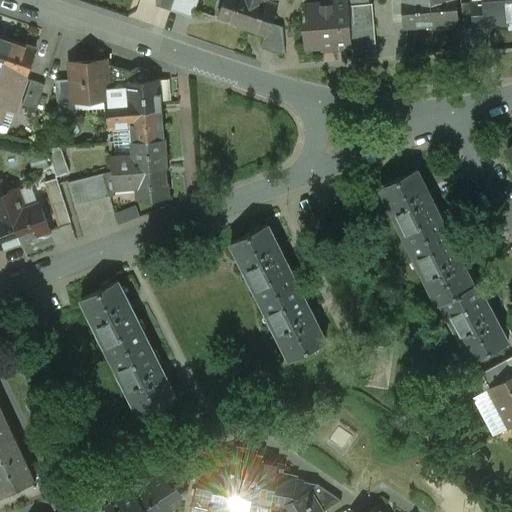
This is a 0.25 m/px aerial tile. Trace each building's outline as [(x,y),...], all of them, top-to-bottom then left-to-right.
[(157,0),(155,6),(171,11),(174,0),(157,0)] [(198,0),(174,0),(171,11),(192,18),(198,0)] [(223,0),(218,19),(243,27),(252,0),(223,0)] [(252,0),(243,27),(265,35),(265,34),(268,35),(272,24),(278,4),(276,4),(277,0),(252,0)] [(333,4),(328,0),(323,0),(319,5),(308,6),(309,24),(304,24),(306,47),(351,44),(348,6),(348,3),(333,4)] [(404,0),(407,27),(432,25),(430,0),(404,0)] [(457,0),(430,0),(432,25),(459,23),(457,0)] [(511,0),(485,0),(488,21),(511,18),(511,0)] [(372,4),(348,6),(351,44),(353,59),(376,58),(372,4)] [(283,27),(272,24),(268,35),(265,34),(265,35),(260,48),(277,53),(285,53),(283,27)] [(11,40),(0,36),(0,73),(1,70),(11,41),(11,40)] [(37,49),(11,41),(1,70),(27,79),(27,78),(37,49)] [(106,63),(71,66),(72,82),(74,102),(76,101),(108,99),(108,98),(106,78),(108,78),(106,63)] [(148,72),(138,69),(133,71),(106,63),(108,78),(129,76),(130,82),(154,80),(154,78),(150,77),(148,72)] [(27,79),(1,70),(0,73),(0,118),(1,119),(2,120),(6,107),(15,110),(27,79)] [(108,78),(106,78),(108,98),(130,96),(128,82),(130,82),(129,76),(108,78)] [(45,84),(30,79),(21,106),(36,111),(45,84)] [(130,82),(128,82),(130,96),(131,112),(162,109),(160,80),(154,80),(130,82)] [(72,82),(56,83),(60,112),(77,113),(76,101),(74,102),(72,82)] [(130,96),(108,98),(108,99),(109,114),(131,112),(130,96)] [(162,109),(131,112),(132,128),(133,140),(164,138),(162,109)] [(131,112),(109,114),(110,130),(132,128),(131,112)] [(51,121),(40,125),(46,146),(58,143),(51,121)] [(164,138),(133,140),(134,154),(136,170),(167,167),(164,138)] [(61,147),(47,148),(56,176),(69,171),(61,147)] [(134,154),(112,156),(114,172),(136,170),(134,154)] [(167,167),(136,170),(137,186),(138,198),(169,195),(167,167)] [(136,170),(114,172),(115,188),(137,186),(136,170)] [(474,286),(456,248),(454,249),(449,238),(451,238),(441,218),(440,219),(435,209),(436,208),(418,170),(382,187),(398,221),(400,220),(405,231),(403,232),(416,260),(418,259),(424,270),(422,271),(437,304),(442,301),(450,317),(451,317),(456,328),(455,328),(471,361),(507,343),(487,304),(485,305),(481,296),(483,295),(477,284),(474,286)] [(114,172),(103,174),(110,195),(115,194),(115,188),(114,172)] [(103,174),(69,182),(75,204),(110,195),(103,174)] [(70,224),(57,179),(45,183),(59,227),(70,224)] [(0,217),(10,213),(3,195),(0,187),(0,217)] [(19,189),(3,195),(10,213),(25,206),(19,189)] [(38,203),(10,213),(20,240),(48,230),(38,203)] [(139,205),(118,211),(121,223),(143,217),(139,205)] [(0,217),(0,247),(20,240),(10,213),(0,217)] [(302,292),(292,272),(291,273),(286,264),(288,264),(269,225),(232,243),(248,277),(250,276),(255,286),(254,287),(267,314),(269,313),(274,324),(272,325),(289,358),(326,339),(306,301),(305,302),(300,292),(302,292)] [(140,330),(135,320),(137,319),(118,282),(81,300),(97,332),(99,331),(106,344),(104,345),(116,371),(118,370),(124,381),(122,383),(138,416),(175,397),(156,360),(155,361),(150,350),(151,350),(142,330),(140,330)] [(389,350),(369,347),(365,381),(384,383),(389,350)] [(511,377),(511,356),(481,373),(489,389),(511,377)] [(511,425),(511,377),(489,389),(509,427),(511,425)] [(33,480),(0,406),(0,490),(2,494),(33,480)] [(263,455),(246,452),(246,454),(235,451),(231,467),(224,499),(239,502),(241,490),(255,493),(263,455)] [(285,465),(262,461),(263,456),(263,455),(255,493),(253,498),(271,502),(270,506),(271,506),(280,508),(286,504),(291,511),(323,511),(325,511),(311,489),(317,484),(296,480),(297,476),(284,473),(285,465)] [(220,463),(202,460),(194,496),(210,500),(207,511),(221,511),(224,499),(231,467),(220,465),(220,463)] [(150,483),(135,493),(133,490),(116,502),(117,503),(107,510),(106,508),(105,509),(106,511),(160,511),(166,508),(168,511),(169,511),(180,505),(183,493),(176,483),(172,486),(163,471),(148,480),(150,483)] [(342,501),(317,484),(311,489),(325,511),(342,501)] [(271,502),(253,498),(250,511),(269,511),(271,506),(270,506),(271,502)]
